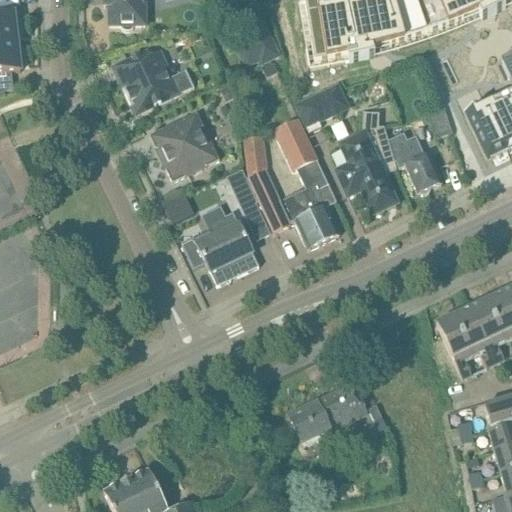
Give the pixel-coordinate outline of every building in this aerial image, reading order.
[(103,0),(104,10),(109,10),(109,30),(129,30),(148,30),(147,0),(103,0)] [(315,5),(305,6),(315,66),(323,64),(331,63),(339,61),(347,59),(349,65),(363,62),(375,59),(373,53),(384,50),(395,47),(406,44),(416,41),(427,37),(437,33),(448,29),(458,25),(469,21),(479,16),(482,22),(493,17),(506,10),(503,5),(511,0),(338,0),(336,0),(326,3),(315,5)] [(0,47),(17,46),(17,40),(20,40),(18,22),(14,23),(14,17),(0,18),(0,47)] [(263,20),(241,31),(248,45),(258,67),(260,71),(282,60),(263,20)] [(17,46),(0,47),(0,77),(21,75),(20,69),(24,69),(22,51),(18,52),(17,46)] [(151,59),(149,54),(129,64),(134,75),(122,81),(127,91),(123,93),(131,110),(135,108),(139,117),(194,90),(186,74),(172,81),(160,55),(151,59)] [(482,110),(464,118),(487,167),(490,166),(491,166),(509,157),(511,155),(511,63),(502,68),(510,86),(511,90),(511,104),(509,106),(506,100),(483,111),(482,110)] [(317,98),(295,109),(308,137),(321,131),(319,125),(327,121),(317,98)] [(444,111),(428,117),(436,142),(453,137),(444,111)] [(167,173),(166,173),(172,186),(186,180),(185,180),(206,170),(219,164),(197,117),(185,123),(184,122),(162,133),(150,139),(156,152),(157,152),(164,155),(162,161),(161,162),(162,164),(163,163),(170,166),(167,173)] [(347,202),(361,196),(373,220),(397,209),(383,180),(397,173),(395,166),(389,144),(385,131),(379,131),(379,117),(364,117),(363,139),(339,150),(349,171),(336,177),(347,202)] [(294,226),(308,255),(339,240),(326,212),(336,207),(297,124),(273,135),(293,177),(297,175),(306,194),(280,206),(265,173),(267,173),(264,140),(243,143),(247,169),(247,182),(249,186),(273,236),(294,226)] [(428,158),(424,160),(416,141),(406,144),(403,138),(389,144),(395,166),(396,166),(398,173),(405,170),(418,199),(442,188),(428,158)] [(242,174),(227,181),(233,192),(248,185),(242,174)] [(248,185),(233,192),(257,243),(269,238),(255,207),(257,206),(248,185)] [(194,241),(181,247),(194,273),(206,268),(203,262),(233,248),(233,249),(245,243),(239,230),(233,217),(225,221),(220,212),(202,221),(208,233),(209,236),(194,243),(194,241)] [(233,248),(203,262),(206,268),(217,291),(259,271),(245,243),(233,249),(233,248)] [(511,292),(502,297),(511,319),(511,292)] [(511,319),(502,297),(469,313),(495,368),(504,364),(495,343),(509,336),(511,343),(511,319)] [(469,313),(436,329),(462,384),(472,379),(462,359),(476,352),(486,372),(495,368),(469,313)] [(290,421),(298,439),(302,447),(365,417),(353,391),(290,421)] [(487,433),(487,435),(511,427),(511,403),(511,402),(484,410),(490,432),(487,433)] [(381,423),(370,429),(374,439),(385,433),(381,423)] [(458,429),(460,438),(472,436),(470,426),(458,429)] [(511,427),(487,435),(494,456),(511,451),(511,427)] [(474,445),(472,436),(460,438),(462,448),(474,445)] [(511,451),(494,456),(500,478),(511,474),(511,451)] [(503,499),(504,501),(511,498),(511,474),(500,478),(506,499),(503,499)] [(165,511),(148,475),(103,496),(110,511),(194,511),(192,507),(180,511),(165,511)] [(470,485),(482,483),(481,475),(469,478),(470,485)] [(482,483),(470,485),(472,493),(484,490),(482,483)] [(503,499),(492,503),(494,511),(511,511),(511,498),(504,501),(503,499)]
